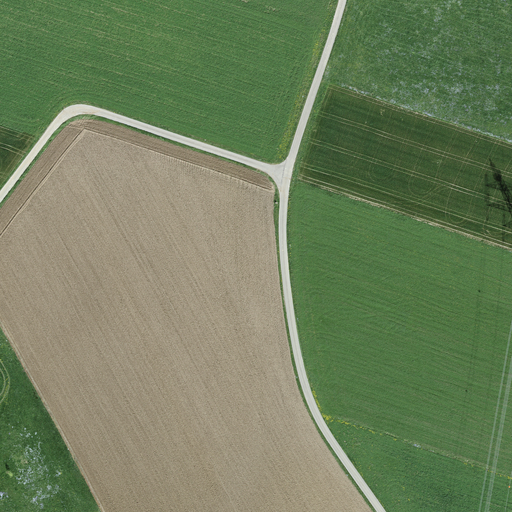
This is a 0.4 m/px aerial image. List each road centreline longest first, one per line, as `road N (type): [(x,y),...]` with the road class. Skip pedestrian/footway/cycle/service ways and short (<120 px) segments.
road 1 (unclassified): [(285,176),(283,258),(308,397),(382,511)]
road 2 (unclassified): [(285,176),(84,109),(63,115),(0,197)]
road 3 (unclassified): [(343,0),(285,176)]
